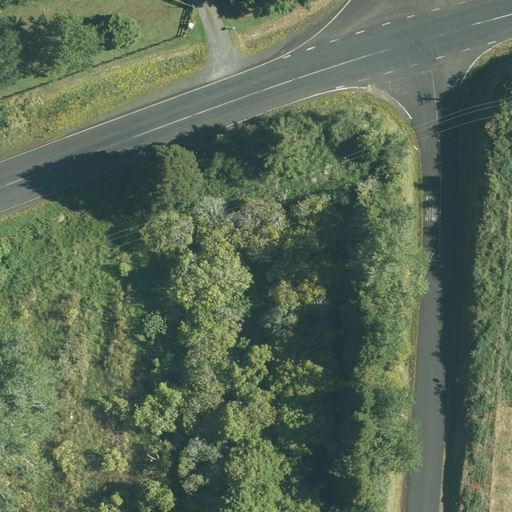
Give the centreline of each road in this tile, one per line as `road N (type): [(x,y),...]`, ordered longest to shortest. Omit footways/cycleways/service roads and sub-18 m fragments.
road 1 (unclassified): [(439,32),(432,71),(439,253),(421,511)]
road 2 (tertiary): [(0,188),(439,32)]
